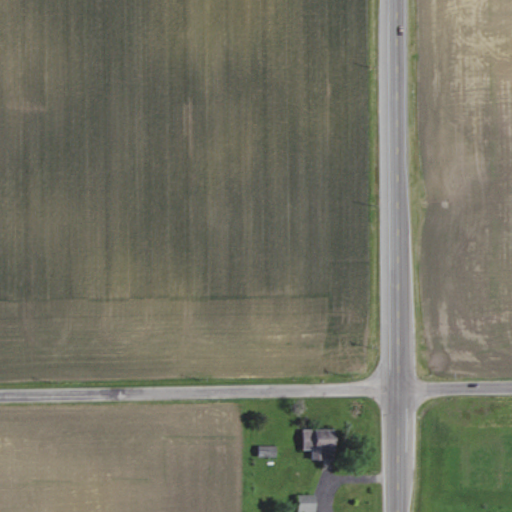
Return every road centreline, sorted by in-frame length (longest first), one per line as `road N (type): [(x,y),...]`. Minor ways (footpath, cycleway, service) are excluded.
road 1 (residential): [(0,402),(511,392)]
road 2 (primary): [(396,0),(399,511)]
